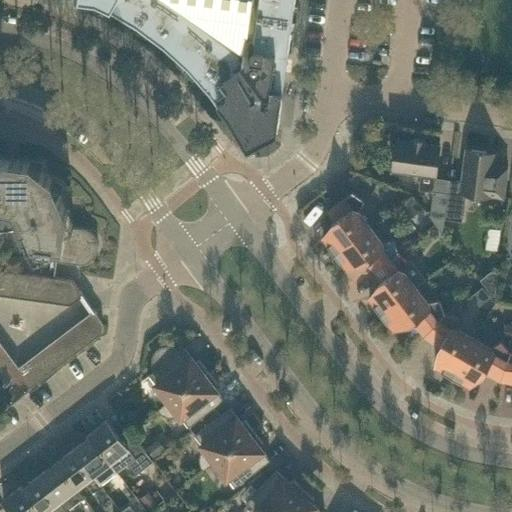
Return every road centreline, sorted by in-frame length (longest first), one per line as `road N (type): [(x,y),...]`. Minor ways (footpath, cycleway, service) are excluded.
road 1 (tertiary): [(511,459),(442,445),(403,424),(368,392),(239,216)]
road 2 (tertiary): [(187,249),(338,445),(411,502),(442,511)]
road 3 (tertiary): [(239,216),(118,77),(51,41),(0,29)]
road 4 (residential): [(0,451),(130,348),(136,297),(187,249)]
road 5 (tertiary): [(0,85),(90,127),(187,249)]
road 6 (residential): [(268,193),(312,154),(328,102),(341,0)]
